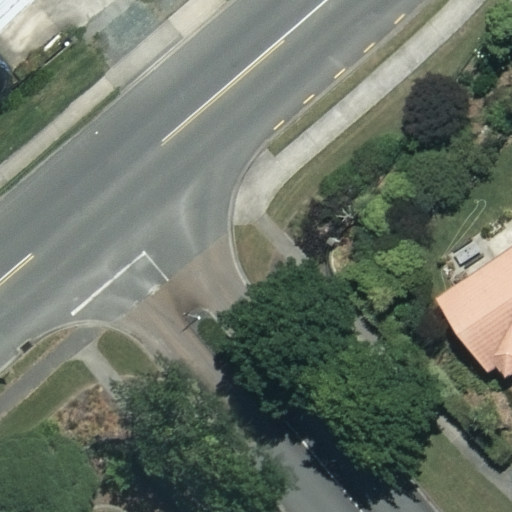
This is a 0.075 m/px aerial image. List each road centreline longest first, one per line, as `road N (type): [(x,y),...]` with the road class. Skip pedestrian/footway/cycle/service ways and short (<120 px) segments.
road 1 (residential): [(364,511),(97,194)]
road 2 (tertiary): [(97,194),(323,0)]
road 3 (tertiary): [(0,278),(97,194)]
